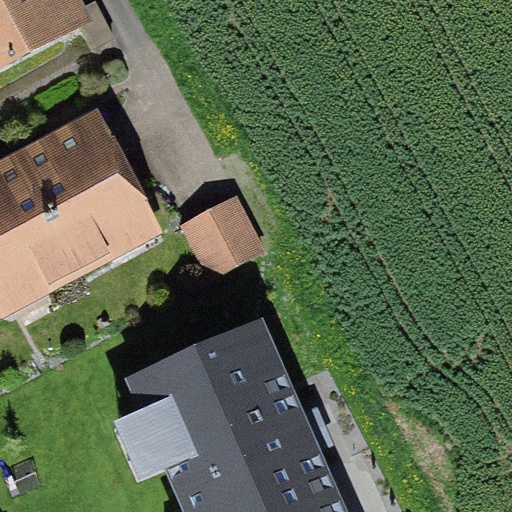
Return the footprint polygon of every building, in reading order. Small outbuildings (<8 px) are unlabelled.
[(0,0),(0,63),(77,22),(65,0),(0,0)] [(22,165),(76,267),(146,229),(92,127),(22,165)] [(22,165),(0,176),(0,292),(6,304),(76,267),(22,165)] [(234,200),(184,227),(211,279),(262,253),(234,200)] [(332,511),(256,337),(141,387),(195,511),(332,511)]
